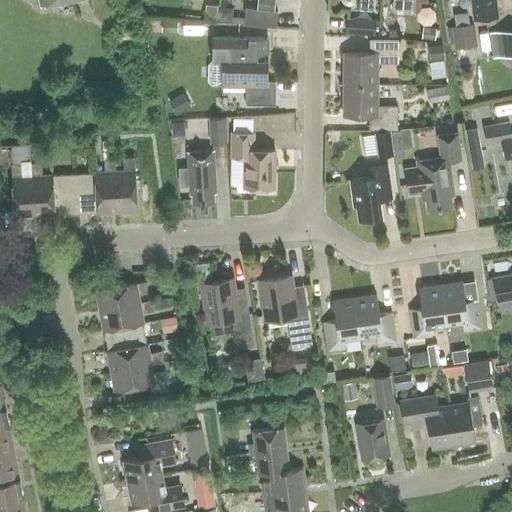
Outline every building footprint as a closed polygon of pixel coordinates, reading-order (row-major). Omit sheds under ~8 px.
[(272,10),(273,0),(258,0),(258,9),(245,8),(244,25),(275,28),(277,11),(272,10)] [(392,0),(392,9),(414,11),(414,0),(392,0)] [(470,0),(473,20),(498,17),(495,0),(470,0)] [(205,4),(204,16),(216,17),(217,5),(205,4)] [(231,22),(232,8),(218,6),(217,20),(231,22)] [(375,20),(347,18),(346,34),(373,36),(375,20)] [(177,21),(162,20),(161,32),(177,32),(177,21)] [(474,23),(448,26),(450,43),(453,43),(454,47),(476,45),(474,23)] [(511,29),(489,33),(493,58),(511,54),(511,29)] [(211,38),(211,61),(207,64),(207,81),(211,86),(245,86),(245,105),(275,105),(275,81),(267,81),(267,60),(263,60),(263,54),(269,54),(269,38),(211,38)] [(343,53),(343,84),(377,85),(377,63),(397,63),(397,40),(369,40),(369,53),(343,53)] [(377,106),(377,85),(343,84),(343,116),(369,116),(368,129),(397,129),(397,106),(377,106)] [(447,86),(426,89),(428,102),(449,99),(447,86)] [(176,115),(191,107),(183,92),(168,100),(176,115)] [(210,143),(226,142),(225,118),(209,119),(210,143)] [(511,134),(509,122),(483,127),(486,144),(502,141),(508,173),(511,172),(511,134)] [(465,129),(469,154),(481,151),(477,127),(465,129)] [(374,133),(378,157),(393,155),(390,130),(374,133)] [(274,188),(274,150),(253,150),(253,133),(231,133),(231,157),(244,157),(243,187),(274,188)] [(448,161),(460,159),(456,133),(438,136),(441,158),(416,162),(416,165),(404,167),(409,195),(421,194),(422,200),(425,199),(427,210),(451,206),(449,196),(453,195),(448,161)] [(29,154),(44,154),(44,143),(29,143),(29,144),(29,154)] [(11,164),(20,164),(20,160),(29,160),(29,154),(29,144),(10,145),(11,164)] [(187,152),(188,167),(178,168),(179,187),(189,187),(189,194),(192,194),(193,202),(213,201),(213,193),(215,192),(213,151),(187,152)] [(406,162),(405,151),(395,153),(396,163),(406,162)] [(123,158),(124,170),(115,170),(118,212),(137,211),(135,169),(134,169),(134,157),(123,158)] [(94,173),(96,212),(96,214),(118,212),(115,170),(115,158),(103,159),(104,171),(94,172),(94,173)] [(30,163),(31,175),(33,217),(54,216),(54,215),(52,175),(52,174),(42,175),(41,163),(30,163)] [(33,217),(31,175),(22,176),(22,164),(20,164),(11,164),(11,176),(13,218),(33,217)] [(379,196),(391,195),(387,165),(364,168),(365,178),(349,180),(353,203),(356,206),(358,220),(382,217),(379,196)] [(94,173),(73,174),(75,214),(96,212),(94,173)] [(73,174),(52,175),(54,215),(75,214),(73,174)] [(511,274),(487,279),(491,301),(496,300),(496,302),(511,299),(511,274)] [(291,348),(311,345),(304,296),(292,298),(289,276),(260,281),(266,317),(286,314),(291,348)] [(240,348),(253,346),(244,288),(232,289),(231,279),(202,284),(208,320),(211,338),(238,334),(240,348)] [(98,310),(140,302),(138,294),(150,292),(148,281),(136,283),(95,291),(98,310)] [(462,282),(440,285),(446,325),(462,322),(463,331),(481,329),(477,300),(465,301),(462,282)] [(446,325),(440,285),(418,288),(421,308),(409,310),(413,339),(431,336),(430,327),(446,325)] [(376,295),(354,298),(360,337),(376,335),(377,344),(395,341),(391,312),(379,314),(376,295)] [(360,337),(354,298),(332,301),(335,321),(323,322),(327,351),(345,349),(344,340),(360,337)] [(152,300),(140,302),(98,310),(102,331),(104,331),(143,323),(144,323),(142,313),(154,311),(152,300)] [(107,351),(146,343),(143,323),(104,331),(107,351)] [(147,343),(146,343),(107,351),(106,351),(110,372),(151,364),(163,362),(161,351),(149,353),(147,343)] [(452,363),(468,361),(466,349),(451,351),(452,363)] [(410,353),(412,367),(429,364),(427,351),(410,353)] [(388,356),(390,370),(406,367),(404,354),(388,356)] [(246,358),(249,377),(265,374),(261,356),(246,358)] [(488,359),(464,363),(469,391),(493,387),(488,359)] [(153,372),(151,364),(110,372),(114,391),(155,383),(167,381),(165,370),(153,372)] [(321,372),(322,383),(336,381),(334,370),(321,372)] [(394,375),(396,388),(411,386),(409,373),(394,375)] [(372,376),(377,406),(395,404),(390,374),(372,376)] [(341,384),(344,400),(357,398),(354,381),(341,384)] [(453,444),(447,407),(437,408),(435,396),(399,401),(402,423),(426,419),(431,447),(453,444)] [(468,403),(447,407),(453,444),(475,440),(472,423),(482,421),(478,396),(467,397),(468,403)] [(0,434),(11,432),(6,409),(0,410),(0,434)] [(361,459),(389,454),(383,419),(355,424),(361,459)] [(187,429),(191,446),(203,443),(200,426),(187,429)] [(248,444),(249,449),(285,445),(283,426),(252,430),(254,443),(248,444)] [(0,458),(15,456),(11,432),(0,434),(0,458)] [(127,482),(162,476),(160,463),(175,461),(171,439),(135,446),(137,458),(123,461),(127,482)] [(285,445),(249,449),(250,455),(255,454),(257,474),(269,473),(303,469),(303,468),(288,469),(285,445)] [(0,484),(20,480),(15,456),(0,458),(0,484)] [(224,465),(226,477),(236,476),(235,464),(224,465)] [(261,483),(263,497),(306,492),(303,469),(269,473),(270,482),(261,483)] [(145,501),(147,511),(153,511),(183,506),(179,485),(164,488),(162,476),(127,482),(131,504),(145,501)] [(0,507),(24,503),(20,480),(0,484),(0,507)] [(198,493),(200,506),(213,504),(211,491),(198,493)] [(308,511),(306,492),(263,497),(264,511),(274,510),(274,511),(308,511)] [(234,495),(224,496),(226,509),(235,508),(234,495)] [(26,511),(24,503),(0,507),(0,511),(26,511)]
